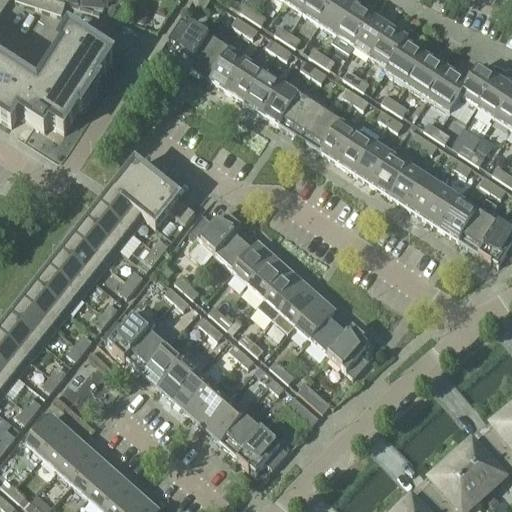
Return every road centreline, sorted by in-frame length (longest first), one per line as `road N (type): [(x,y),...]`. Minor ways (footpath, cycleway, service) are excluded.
road 1 (residential): [(465,330),(280,199),(238,196),(149,134)]
road 2 (residential): [(465,330),(277,511)]
road 3 (residential): [(144,54),(51,186),(0,151)]
road 4 (residential): [(217,511),(115,420)]
